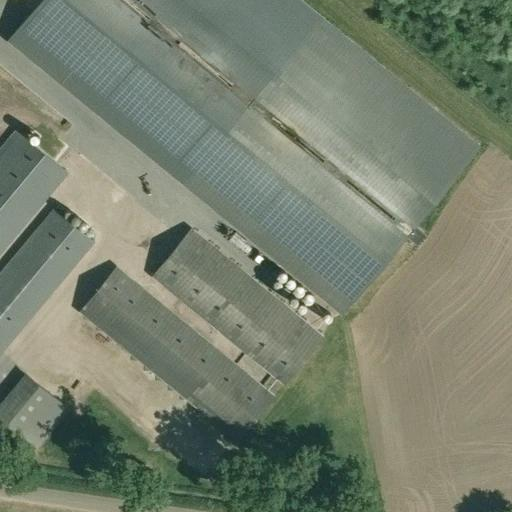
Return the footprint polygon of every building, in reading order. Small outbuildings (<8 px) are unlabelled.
[(342,316),(407,236),(417,244),(425,234),(416,226),(481,147),(320,15),(301,0),(41,0),(7,42),(182,185),(342,316)] [(20,131),(0,153),(0,256),(69,173),(20,131)] [(89,165),(107,181),(123,163),(106,147),(89,165)] [(55,206),(0,272),(0,355),(95,240),(55,206)] [(284,384),(323,337),(192,229),(153,276),(284,384)] [(274,396),(116,267),(80,311),(238,440),(274,396)] [(102,342),(94,347),(104,364),(113,358),(102,342)] [(70,411),(26,372),(0,403),(0,417),(38,450),(70,411)]
